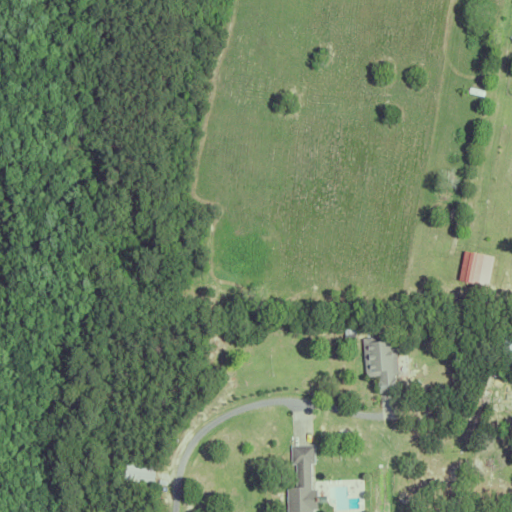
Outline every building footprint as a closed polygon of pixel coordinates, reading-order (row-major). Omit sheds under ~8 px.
[(466,90),(467,85),(482,89),(481,94),(466,90)] [(497,256),(467,251),(462,281),(491,286),(497,256)] [(377,374),(364,376),(360,337),(393,333),(397,372),(392,372),(394,391),(377,393),(375,377),(377,377),(377,374)] [(511,358),(500,358),(501,334),(511,334),(511,358)] [(310,511),(286,511),(286,486),(294,486),(294,463),(289,463),(289,443),(312,443),(313,462),(309,462),(310,488),(314,488),(315,509),(310,509),(310,511)] [(122,478),(125,459),(155,464),(151,483),(122,478)]
